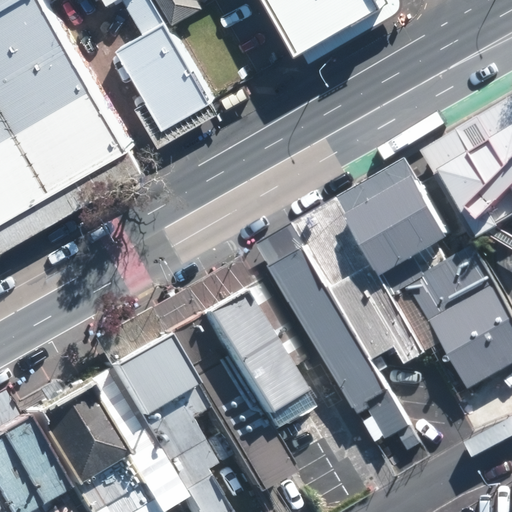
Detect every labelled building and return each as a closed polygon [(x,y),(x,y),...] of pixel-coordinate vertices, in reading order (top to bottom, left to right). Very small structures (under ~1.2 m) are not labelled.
[(0,0),(0,234),(78,189),(141,153),(50,0),(0,0)] [(165,23),(152,0),(125,0),(145,34),(165,23)] [(168,0),(180,19),(214,0),(168,0)] [(277,0),(307,49),(390,0),(277,0)] [(216,111),(165,23),(145,34),(119,49),(149,101),(138,107),(159,144),(216,111)] [(511,129),(437,172),(478,244),(511,224),(511,129)] [(455,234),(425,182),(351,225),(381,277),(455,234)] [(304,247),(290,223),(254,245),(269,269),(304,247)] [(381,277),(351,225),(305,252),(371,364),(397,350),(407,366),(427,354),(381,277)] [(511,299),(482,245),(417,281),(474,384),(511,362),(511,299)] [(305,252),(271,271),(362,423),(364,422),(376,442),(384,438),(385,439),(409,425),(371,364),(305,252)] [(250,419),(288,396),(275,374),(303,358),(254,277),(189,316),(250,419)] [(158,335),(252,492),(283,474),(250,419),(189,316),(158,335)] [(153,337),(100,371),(190,511),(225,511),(200,471),(212,464),(187,425),(202,415),(153,337)] [(111,511),(129,511),(155,497),(85,378),(26,413),(84,511),(96,511),(108,505),(111,511)] [(76,511),(16,409),(0,418),(0,511),(76,511)]
